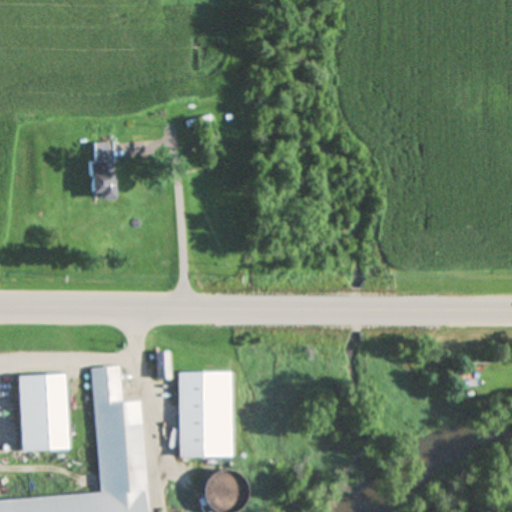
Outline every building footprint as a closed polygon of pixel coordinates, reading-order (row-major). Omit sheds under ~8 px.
[(210,180),(222,178),(211,124),(199,127),(210,180)] [(113,201),(110,142),(93,143),(93,161),(88,161),(89,202),(113,201)] [(0,511),(147,511),(141,419),(120,421),(117,367),(93,369),(96,414),(79,415),(81,450),(96,449),(99,495),(0,501),(0,511)] [(231,458),(231,373),(178,373),(179,459),(231,458)] [(238,511),(238,473),(205,473),(205,511),(238,511)]
